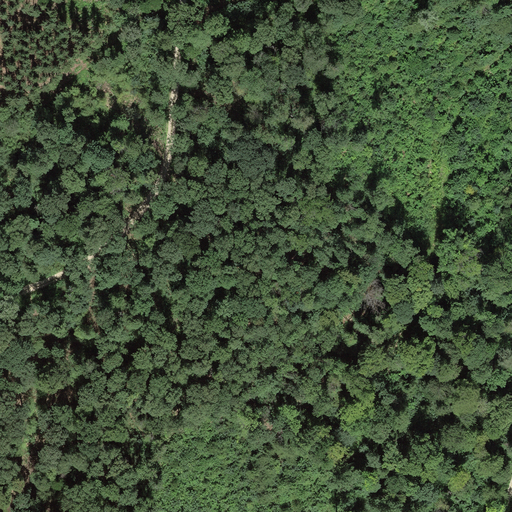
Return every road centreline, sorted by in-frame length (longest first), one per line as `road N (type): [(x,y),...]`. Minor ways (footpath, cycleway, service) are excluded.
road 1 (track): [(330,511),(432,242),(456,111),(472,78),(493,59)]
road 2 (track): [(0,300),(100,252),(144,209),(165,166),(182,0)]
road 3 (track): [(11,511),(100,252)]
